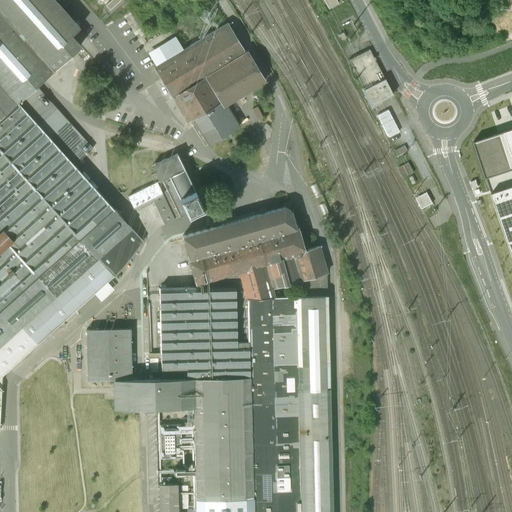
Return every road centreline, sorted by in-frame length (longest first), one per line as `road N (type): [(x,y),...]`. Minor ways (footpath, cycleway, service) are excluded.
road 1 (unknown): [(251,192),(75,0)]
road 2 (tertiary): [(511,334),(449,164),(445,129)]
road 3 (unknown): [(158,246),(103,185),(85,128),(49,93)]
road 4 (tertiary): [(426,102),(401,78),(356,0)]
